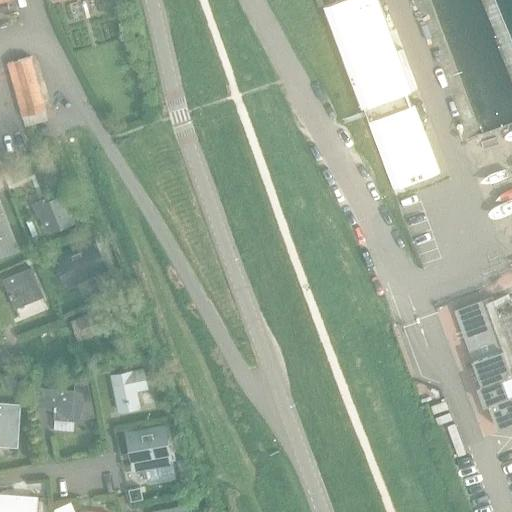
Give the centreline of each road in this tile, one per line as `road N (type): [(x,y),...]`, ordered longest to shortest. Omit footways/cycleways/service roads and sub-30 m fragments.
road 1 (tertiary): [(278,396),(149,0)]
road 2 (residential): [(414,287),(253,0)]
road 3 (residential): [(278,396),(255,391),(107,143)]
road 4 (tertiary): [(321,511),(278,396)]
